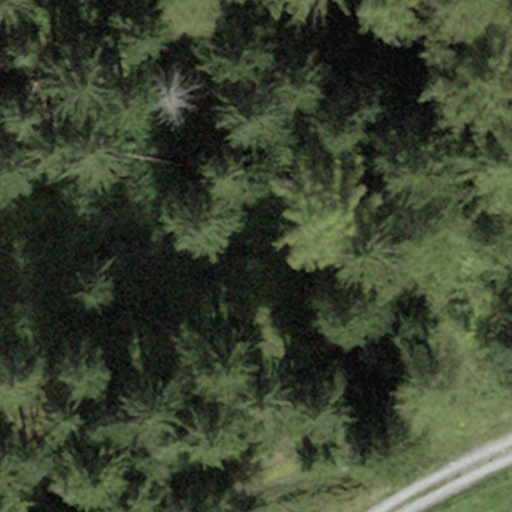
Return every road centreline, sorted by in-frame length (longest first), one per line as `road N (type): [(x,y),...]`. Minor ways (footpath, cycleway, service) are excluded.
road 1 (track): [(511,441),(184,511)]
road 2 (track): [(396,511),(511,444)]
